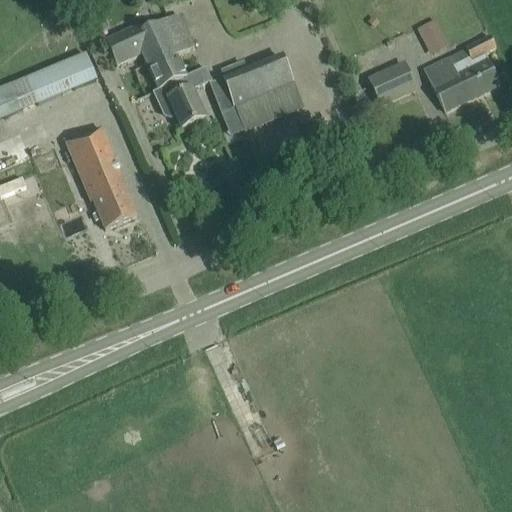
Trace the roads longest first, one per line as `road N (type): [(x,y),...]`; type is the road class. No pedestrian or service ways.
road 1 (unclassified): [(0,350),(511,131)]
road 2 (secondary): [(193,314),(511,178)]
road 3 (secondary): [(0,409),(193,314)]
road 4 (secondary): [(193,314),(158,320),(0,385)]
